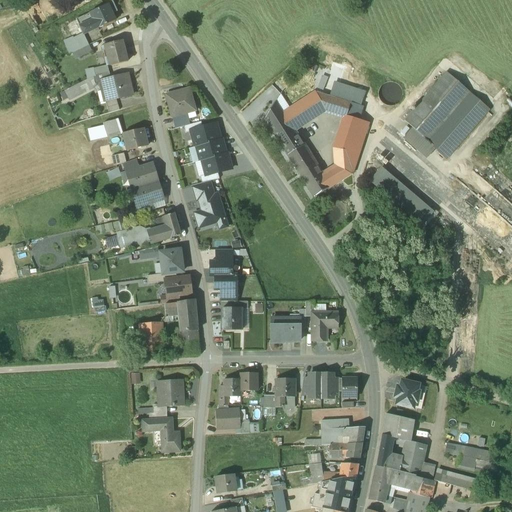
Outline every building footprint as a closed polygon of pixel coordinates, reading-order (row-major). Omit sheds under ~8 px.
[(107,5),(90,13),(94,22),(97,30),(115,22),(111,15),(108,8),(107,5)] [(114,6),(108,8),(111,15),(117,12),(114,6)] [(90,13),(76,20),(80,28),(94,22),(90,13)] [(76,20),(65,25),(74,46),(86,40),(80,28),(76,20)] [(86,40),(74,46),(77,51),(89,46),(86,40)] [(122,42),(105,46),(110,67),(127,63),(122,42)] [(89,46),(77,51),(80,58),(92,52),(89,46)] [(107,66),(94,69),(95,76),(108,73),(107,66)] [(108,73),(95,76),(96,76),(94,77),(95,84),(101,83),(100,81),(110,79),(108,73)] [(446,73),(404,121),(428,142),(470,94),(470,93),(446,73)] [(110,79),(100,81),(101,83),(105,102),(116,100),(132,96),(130,86),(128,86),(125,75),(110,79)] [(402,99),(403,94),(402,89),(399,85),(395,83),(390,82),(385,83),(381,86),(379,90),(378,94),(379,99),(382,103),(386,106),(390,107),(395,106),(399,103),(402,99)] [(90,93),(86,83),(65,92),(70,102),(90,93)] [(189,89),(165,96),(171,118),(186,113),(195,111),(189,89)] [(315,92),(282,113),(288,123),(293,131),(326,111),(345,117),(346,117),(350,104),(315,92)] [(428,142),(427,143),(446,159),(489,110),(470,93),(470,94),(428,142)] [(116,100),(105,103),(109,114),(119,110),(116,100)] [(282,113),(275,102),(265,119),(273,133),(288,123),(282,113)] [(186,113),(171,118),(175,129),(184,126),(189,125),(186,113)] [(346,117),(345,117),(336,146),(337,166),(322,176),(329,188),(352,173),(367,124),(346,117)] [(116,120),(103,124),(107,137),(122,134),(116,120)] [(190,131),(203,128),(201,122),(189,125),(184,126),(185,133),(190,131)] [(293,131),(288,123),(273,133),(287,155),(302,145),(293,131)] [(220,140),(216,125),(203,128),(190,131),(195,147),(196,147),(220,140)] [(142,129),(123,134),(127,152),(147,147),(142,129)] [(220,140),(196,147),(200,161),(201,161),(226,154),(222,140),(220,140)] [(322,176),(302,145),(287,155),(314,197),(329,188),(322,176)] [(123,154),(111,157),(113,167),(123,164),(126,163),(123,154)] [(226,154),(201,161),(205,176),(218,173),(231,169),(227,154),(226,154)] [(126,163),(123,164),(126,173),(138,169),(135,159),(126,163)] [(152,165),(138,169),(126,173),(128,181),(131,182),(133,189),(158,182),(152,165)] [(372,180),(421,224),(433,210),(384,166),(372,180)] [(457,179),(480,200),(482,198),(489,204),(498,195),(468,167),(457,179)] [(219,179),(218,173),(205,176),(200,178),(202,184),(219,179)] [(158,182),(133,189),(135,196),(134,199),(136,207),(149,204),(163,200),(158,182)] [(198,200),(214,195),(209,182),(202,184),(192,186),(196,201),(198,200)] [(199,229),(225,221),(217,194),(214,195),(198,200),(202,212),(194,214),(199,229)] [(149,204),(136,207),(139,216),(151,212),(149,204)] [(180,235),(174,214),(164,217),(166,225),(164,229),(153,232),(147,234),(150,243),(150,245),(180,235)] [(99,235),(122,229),(120,221),(97,227),(99,235)] [(140,227),(116,233),(120,250),(139,246),(150,243),(147,234),(153,232),(151,228),(146,230),(140,227)] [(141,261),(158,258),(157,248),(139,252),(141,261)] [(232,250),(216,250),(216,262),(232,262),(232,250)] [(160,253),(163,275),(175,273),(184,272),(181,251),(160,253)] [(216,262),(210,262),(210,277),(214,277),(214,276),(232,276),(232,262),(216,262)] [(176,279),(175,273),(163,275),(147,277),(148,284),(165,282),(166,280),(176,279)] [(232,276),(214,276),(214,277),(214,290),(220,290),(236,290),(236,276),(232,276)] [(176,279),(166,280),(165,282),(165,288),(167,289),(169,289),(170,296),(170,297),(178,296),(189,294),(191,292),(190,287),(189,286),(188,277),(181,278),(176,279)] [(236,290),(220,290),(220,302),(234,302),(236,302),(236,290)] [(170,296),(161,297),(162,304),(179,302),(178,296),(170,297),(170,296)] [(92,299),(93,309),(104,307),(103,300),(98,301),(98,299),(92,299)] [(194,300),(179,302),(179,303),(164,306),(165,317),(179,316),(181,332),(187,332),(197,331),(194,300)] [(314,313),(314,302),(305,302),(305,317),(311,317),(311,313),(314,313)] [(234,309),(222,309),(222,310),(223,310),(223,318),(222,318),(222,331),(241,331),(241,309),(234,309)] [(314,313),(311,313),(311,317),(312,341),(327,341),(327,328),(337,328),(337,313),(314,313)] [(299,319),(281,319),(281,321),(272,321),(272,319),(271,319),(271,343),(282,343),(282,341),(299,341),(299,329),(299,319)] [(158,324),(139,324),(141,349),(162,348),(160,324),(161,322),(157,322),(158,324)] [(197,331),(187,332),(188,344),(198,343),(197,331)] [(198,343),(188,344),(186,346),(162,348),(141,349),(141,358),(199,355),(198,343)] [(240,380),(240,392),(257,392),(257,374),(240,374),(240,380)] [(321,374),(309,374),(309,379),(309,396),(308,396),(308,399),(320,399),(321,374)] [(333,374),(321,374),(320,399),(332,399),(333,396),(333,379),(333,374)] [(140,376),(132,376),(133,386),(140,386),(140,376)] [(309,379),(302,379),(301,396),(308,396),(309,396),(309,379)] [(357,379),(341,379),(341,389),(341,397),(357,397),(357,379)] [(182,380),(157,382),(158,407),(158,408),(166,407),(183,406),(182,380)] [(240,380),(223,380),(224,387),(219,387),(219,400),(227,400),(227,397),(240,397),(240,392),(240,380)] [(294,380),(276,380),(276,388),(273,388),(272,393),(276,393),(275,396),(275,398),(276,398),(276,408),(283,408),(283,398),(294,398),(294,380)] [(417,385),(402,382),(400,388),(397,388),(395,397),(398,398),(396,404),(412,408),(414,401),(416,402),(418,393),(416,392),(417,385)] [(271,396),(264,396),(262,408),(271,408),(271,396)] [(294,398),(283,398),(283,408),(294,408),(294,398)] [(271,408),(262,408),(262,416),(274,416),(274,408),(271,408)] [(217,411),(215,411),(216,429),(235,428),(239,428),(239,421),(238,410),(227,411),(217,411)] [(413,421),(385,415),(382,435),(398,440),(404,441),(409,442),(413,421)] [(149,421),(141,421),(142,433),(160,432),(161,453),(179,452),(178,434),(172,434),(171,419),(167,420),(149,421)] [(248,420),(239,421),(239,428),(235,428),(235,434),(249,434),(248,420)] [(348,420),(321,422),(321,441),(321,446),(323,446),(347,444),(347,445),(361,444),(364,428),(349,429),(348,420)] [(409,442),(404,441),(400,460),(398,471),(419,476),(422,463),(426,446),(409,442)] [(391,444),(380,442),(376,466),(384,468),(398,471),(400,460),(389,457),(391,444)] [(347,444),(323,446),(324,457),(329,457),(346,458),(347,445),(347,444)] [(361,444),(347,445),(346,458),(359,459),(361,444)] [(490,453),(447,444),(445,454),(459,457),(476,460),(488,463),(490,453)] [(476,460),(459,457),(456,466),(473,470),(476,460)] [(488,463),(476,460),(473,470),(485,473),(488,463)] [(435,466),(422,463),(419,476),(418,478),(431,481),(435,466)] [(321,464),(309,465),(310,476),(312,484),(321,483),(324,482),(322,474),(321,464)] [(358,465),(340,464),(340,474),(340,479),(356,477),(358,465)] [(384,468),(376,466),(373,478),(368,500),(383,503),(384,495),(386,483),(411,489),(415,477),(414,476),(384,468)] [(482,483),(437,469),(434,478),(433,481),(479,493),(482,483)] [(270,478),(272,486),(285,483),(283,474),(270,478)] [(335,474),(322,474),(324,482),(328,481),(335,480),(335,474)] [(233,475),(215,477),(217,494),(235,492),(233,475)] [(322,508),(333,511),(338,511),(348,511),(356,477),(340,479),(335,480),(328,481),(322,508)] [(418,478),(415,477),(411,489),(408,502),(406,509),(405,511),(424,511),(433,481),(418,478)] [(333,511),(322,508),(328,481),(324,482),(321,483),(318,495),(314,494),(311,507),(322,509),(321,511),(333,511)] [(285,484),(271,487),(272,493),(286,490),(285,484)] [(408,502),(384,495),(383,503),(406,509),(408,502)] [(242,498),(230,501),(232,508),(236,508),(243,507),(242,498)]
